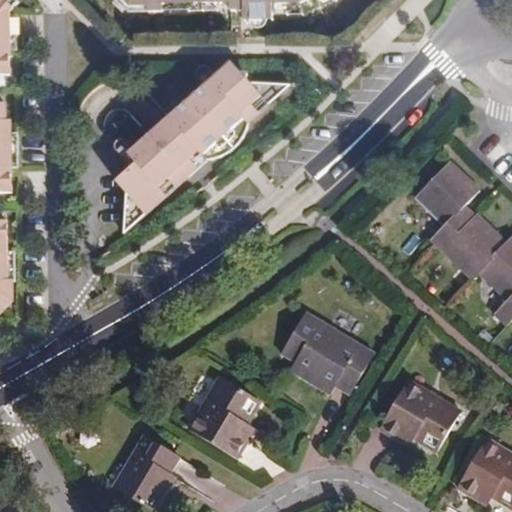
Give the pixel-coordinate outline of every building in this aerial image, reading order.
[(0,0),(0,72),(11,72),(10,0),(0,0)] [(120,0),(132,12),(148,11),(149,13),(165,12),(165,10),(233,8),(233,11),(246,10),(246,19),(253,19),(254,23),(256,25),(259,26),(262,27),(265,26),(268,22),(269,18),(276,18),(276,14),(305,14),(334,0),(120,0)] [(255,82),(237,62),(220,77),(216,81),(135,152),(144,162),(138,167),(124,181),(133,192),(131,233),(214,159),(218,159),(224,157),(230,155),(236,151),(242,146),(247,141),(251,134),(253,129),(254,123),(298,86),(255,82)] [(216,81),(220,77),(217,73),(220,69),(218,65),(215,63),(210,64),(209,65),(207,70),(216,81)] [(7,101),(0,101),(0,189),(12,189),(11,117),(8,117),(7,101)] [(124,151),(138,167),(144,162),(135,152),(135,149),(135,145),(135,142),(131,140),(127,140),(123,142),(122,147),(124,151)] [(462,206),(467,201),(483,185),(453,156),(419,191),(447,219),(434,232),(474,272),(487,259),(511,283),(511,294),(498,308),(509,319),(511,316),(511,234),(509,237),(480,209),(477,211),(472,217),(462,206)] [(477,211),(467,201),(462,206),(472,217),(477,211)] [(0,312),(15,296),(14,276),(9,275),(8,217),(0,217),(0,312)] [(351,391),(375,351),(309,311),(284,351),(351,391)] [(504,323),(498,317),(489,326),(496,332),(504,323)] [(243,431),(261,400),(219,375),(188,426),(238,456),(251,435),(243,431)] [(437,449),(462,410),(412,380),(382,428),(403,442),(409,433),(437,449)] [(168,471),(178,454),(143,434),(112,484),(153,508),(173,475),(168,471)] [(511,507),(511,451),(489,437),(459,486),(480,499),(485,491),(511,507)] [(20,511),(14,501),(0,509),(0,511),(20,511)]
